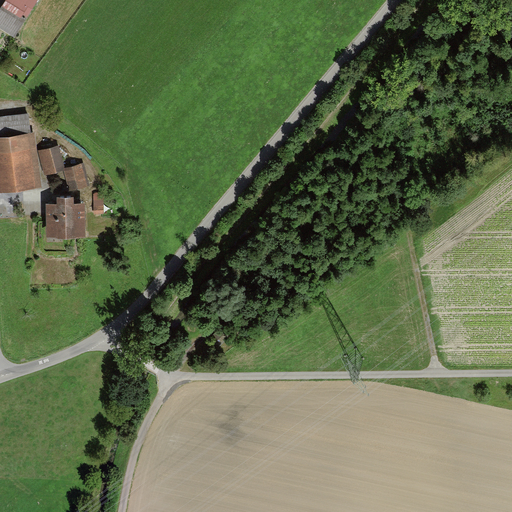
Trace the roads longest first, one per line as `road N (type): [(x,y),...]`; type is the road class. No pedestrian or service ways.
road 1 (unclassified): [(0,375),(104,334),(151,289),(392,0)]
road 2 (track): [(438,375),(169,374)]
road 3 (track): [(169,374),(124,511)]
road 4 (track): [(470,511),(438,375)]
road 5 (track): [(410,244),(438,375)]
